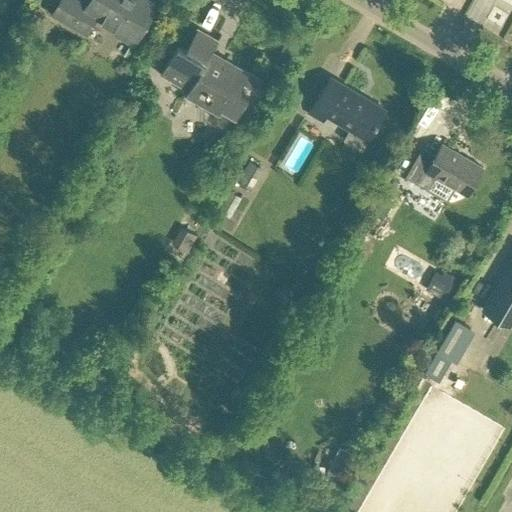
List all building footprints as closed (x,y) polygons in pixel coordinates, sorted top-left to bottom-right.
[(155,2),(151,0),(90,0),(88,5),(79,0),(59,0),(52,12),(86,32),(95,17),(115,28),(113,32),(131,43),(155,2)] [(220,110),(234,118),(248,94),(238,89),(244,79),(253,85),(258,77),(212,50),(218,39),(197,27),(185,47),(178,43),(161,73),(187,89),(184,94),(217,114),(220,110)] [(385,109),(345,85),(328,75),(306,112),(323,122),(328,114),(350,128),(343,138),(361,149),(385,109)] [(483,166),(441,142),(434,154),(422,147),(406,176),(447,200),(454,186),(467,193),(483,166)] [(43,146),(37,153),(40,162),(49,164),(57,162),(63,155),(61,146),(51,144),(43,146)] [(251,188),(263,167),(249,160),(237,181),(251,188)] [(212,166),(204,190),(213,193),(221,169),(212,166)] [(380,194),(370,211),(381,218),(391,200),(380,194)] [(511,254),(491,291),(481,308),(511,325),(511,254)] [(391,289),(415,294),(421,271),(396,265),(391,289)] [(436,269),(425,288),(447,300),(457,281),(436,269)] [(276,295),(281,306),(294,300),(289,289),(276,295)] [(438,380),(450,359),(436,350),(424,371),(438,380)] [(323,477),(334,482),(350,450),(339,445),(323,477)]
